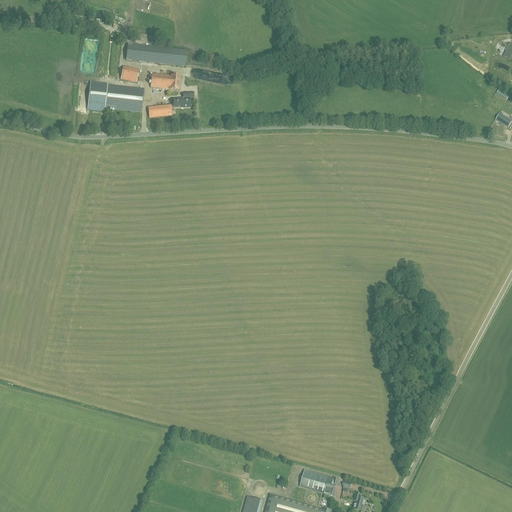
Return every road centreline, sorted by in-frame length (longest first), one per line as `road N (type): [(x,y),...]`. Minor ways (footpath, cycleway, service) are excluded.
road 1 (unclassified): [(511,147),(380,128),(73,137),(0,123)]
road 2 (unclassified): [(390,511),(511,274)]
